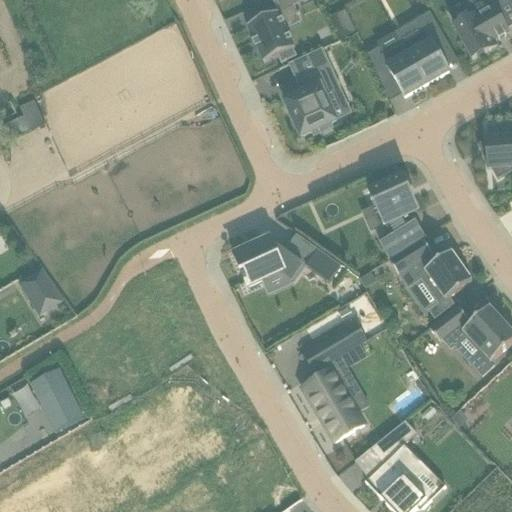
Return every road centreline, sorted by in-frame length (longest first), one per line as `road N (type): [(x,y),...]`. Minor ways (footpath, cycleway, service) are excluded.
road 1 (residential): [(335,511),(239,365),(180,245),(277,199)]
road 2 (residential): [(277,199),(186,0)]
road 3 (residential): [(418,135),(511,276)]
road 4 (residential): [(277,199),(418,135)]
